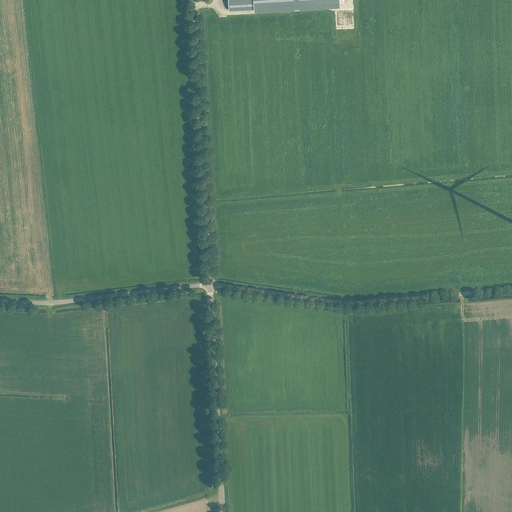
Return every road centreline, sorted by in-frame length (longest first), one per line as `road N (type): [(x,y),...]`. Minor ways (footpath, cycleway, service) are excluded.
road 1 (unclassified): [(209,285),(323,301),(511,291)]
road 2 (unclassified): [(209,285),(191,0)]
road 3 (unclassified): [(221,511),(209,285)]
road 4 (unclassified): [(0,300),(62,302),(209,285)]
